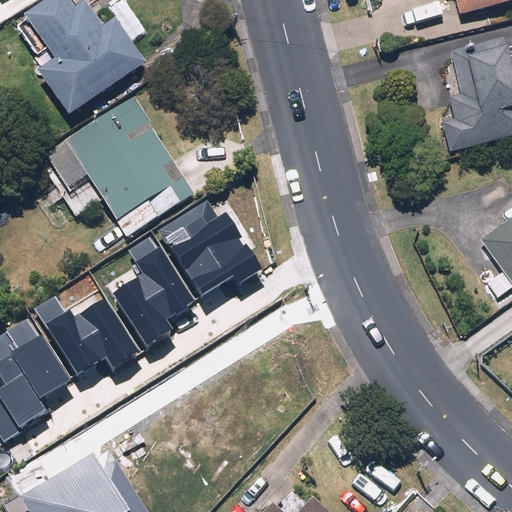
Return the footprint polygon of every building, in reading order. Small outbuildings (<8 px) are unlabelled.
[(55,0),(44,0),(13,22),(17,27),(9,32),(38,74),(30,80),(61,125),(139,70),(107,25),(95,33),(72,0),(59,0),(56,2),(55,0)] [(511,0),(449,0),(457,26),(511,10),(511,0)] [(499,46),(448,58),(456,94),(445,97),(451,125),(441,127),(448,159),(511,144),(511,79),(507,81),(499,46)] [(192,199),(129,101),(39,160),(62,195),(81,183),(121,245),(192,199)] [(209,201),(161,231),(200,295),(231,277),(236,285),(259,271),(224,215),(219,218),(209,201)] [(511,216),(474,245),(511,295),(511,216)] [(191,298),(149,233),(126,248),(143,274),(111,294),(145,346),(173,328),(165,315),(191,298)] [(59,295),(36,309),(78,374),(104,357),(113,370),(141,352),(107,300),(75,320),(59,295)] [(0,378),(5,387),(0,390),(0,436),(5,443),(48,414),(39,401),(70,380),(27,316),(0,333),(0,378)] [(129,511),(97,463),(23,511),(129,511)] [(269,511),(266,509),(262,511),(315,511),(305,502),(295,511),(269,511)]
